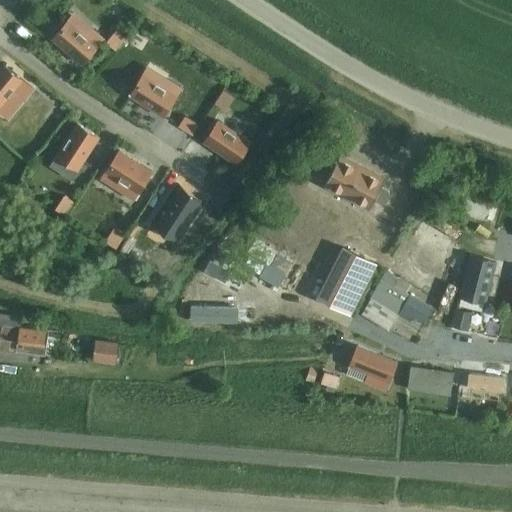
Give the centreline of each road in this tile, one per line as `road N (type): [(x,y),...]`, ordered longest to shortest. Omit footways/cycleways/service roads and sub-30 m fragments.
road 1 (unclassified): [(511,477),(0,435)]
road 2 (unclassified): [(242,0),(425,109),(511,139)]
road 3 (residential): [(0,38),(78,100),(197,173)]
road 4 (track): [(482,241),(458,249),(441,323),(445,345)]
